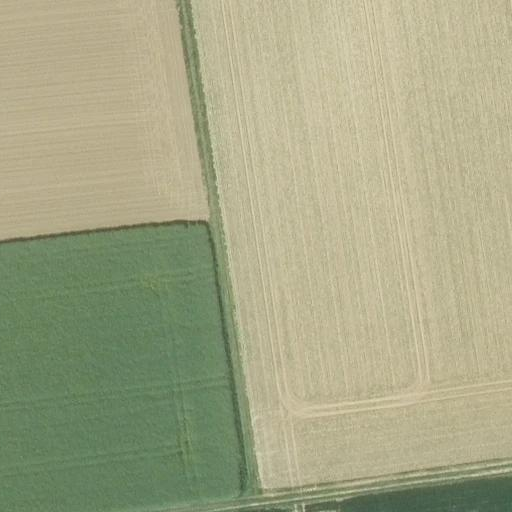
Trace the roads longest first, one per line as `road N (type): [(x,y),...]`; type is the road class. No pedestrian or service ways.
road 1 (track): [(252,501),(180,0)]
road 2 (track): [(511,466),(180,511)]
